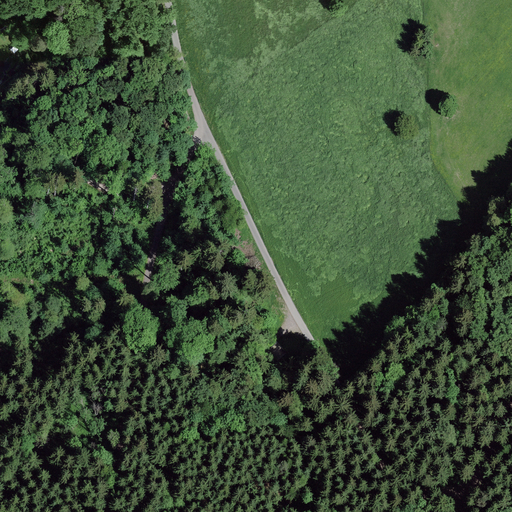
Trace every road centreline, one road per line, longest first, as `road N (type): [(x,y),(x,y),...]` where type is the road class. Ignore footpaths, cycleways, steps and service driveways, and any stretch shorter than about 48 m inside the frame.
road 1 (track): [(209,135),(291,314),(392,480),(418,499),(467,497)]
road 2 (track): [(109,511),(135,310),(172,185),(209,135)]
road 3 (track): [(172,185),(130,195),(44,151),(0,142)]
road 4 (track): [(171,0),(209,135)]
